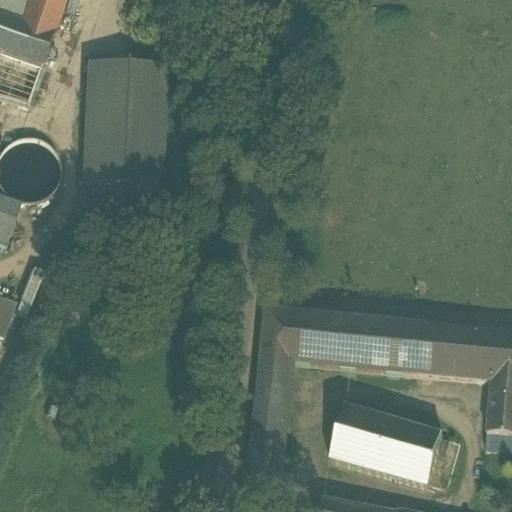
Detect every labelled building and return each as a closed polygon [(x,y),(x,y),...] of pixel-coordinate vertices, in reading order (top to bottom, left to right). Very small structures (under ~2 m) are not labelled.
[(0,0),(0,18),(22,26),(31,0),(0,0)] [(0,103),(28,111),(66,0),(31,0),(22,26),(0,18),(0,103)] [(82,187),(162,191),(167,71),(87,67),(82,187)] [(0,194),(1,197),(11,205),(21,209),(23,209),(36,209),(48,203),(56,193),(61,181),(60,168),(54,157),(44,148),(32,144),(19,145),(8,150),(0,158),(0,194)] [(21,209),(11,205),(0,201),(0,250),(6,253),(21,209)] [(16,309),(0,303),(0,342),(3,344),(16,309)] [(248,485),(279,488),(292,368),(493,388),(486,457),(511,459),(511,339),(475,336),(266,314),(248,485)] [(330,467),(428,495),(443,442),(345,414),(330,467)]
